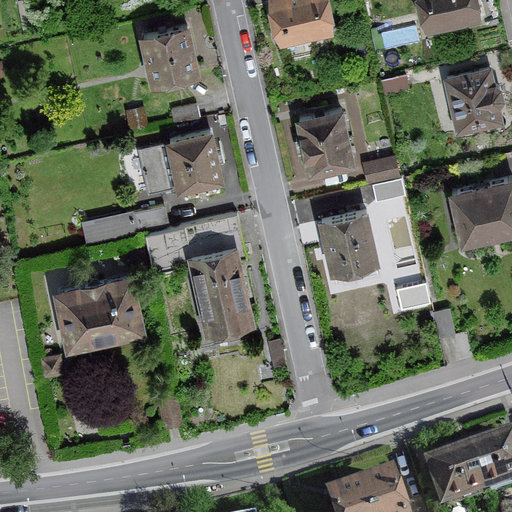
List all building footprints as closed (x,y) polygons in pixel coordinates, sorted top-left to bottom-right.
[(326,0),(270,0),(271,1),(279,40),(332,29),(326,0)] [(478,16),(474,0),(419,0),(426,28),(478,16)] [(188,21),(141,31),(151,80),(199,70),(198,66),(188,21)] [(489,65),(444,73),(454,127),(500,119),(497,103),(503,96),(501,84),(492,78),(489,65)] [(407,78),(406,72),(382,78),(385,92),(409,86),(407,78)] [(343,104),(297,114),(309,173),(356,163),(343,104)] [(166,139),(139,145),(139,148),(148,188),(176,181),(177,185),(222,175),(211,126),(176,134),(165,136),(166,139)] [(396,152),(362,159),(364,171),(367,181),(401,174),(396,152)] [(511,172),(448,188),(461,238),(511,225),(511,172)] [(405,195),(402,179),(373,185),(377,202),(405,195)] [(313,219),(310,202),(297,204),(300,221),(313,219)] [(131,204),(85,216),(89,233),(136,221),(131,204)] [(366,205),(319,215),(323,230),(330,267),(377,257),(366,205)] [(188,252),(237,241),(239,253),(245,252),(236,212),(145,231),(153,272),(190,264),(188,252)] [(239,253),(237,241),(188,252),(190,264),(204,329),(253,319),(239,253)] [(126,270),(54,286),(67,344),(70,344),(145,327),(132,269),(126,270)] [(429,305),(424,284),(397,291),(402,312),(429,305)] [(450,305),(433,309),(439,336),(456,333),(456,332),(450,305)] [(284,363),(287,363),(281,336),(268,339),(275,366),(284,363)] [(57,352),(41,354),(44,376),(63,373),(65,373),(61,351),(57,352)] [(172,393),(157,395),(162,428),(166,427),(174,426),(183,424),(178,392),(172,393)] [(511,433),(510,429),(465,446),(483,493),(511,482),(511,433)] [(483,493),(465,446),(423,461),(440,508),(483,493)] [(408,511),(394,472),(325,496),(330,511),(408,511)]
